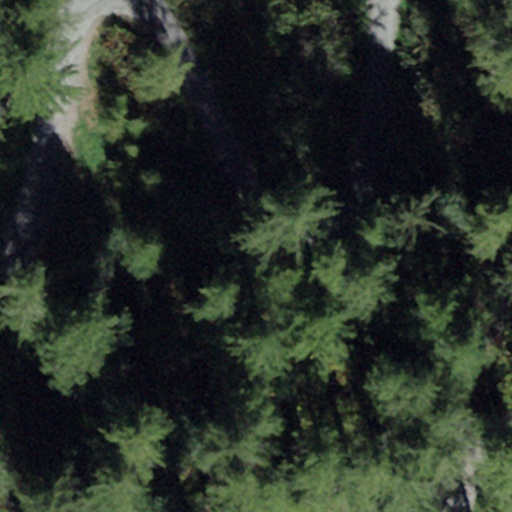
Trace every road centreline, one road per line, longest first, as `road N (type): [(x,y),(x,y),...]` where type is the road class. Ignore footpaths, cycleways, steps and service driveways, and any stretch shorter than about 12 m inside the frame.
road 1 (track): [(383,0),(357,203),(337,227),(302,237),(274,216),(157,0)]
road 2 (track): [(76,0),(51,168),(0,288)]
